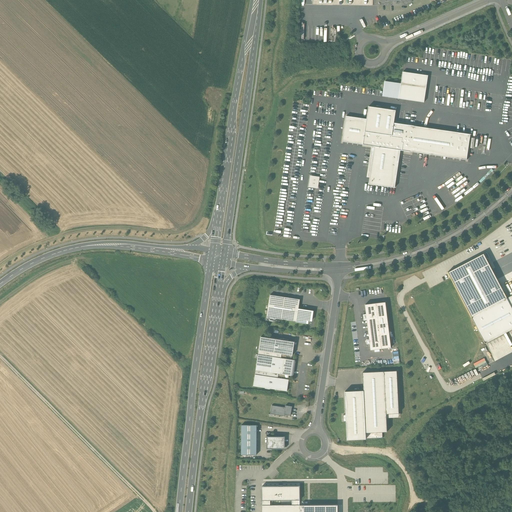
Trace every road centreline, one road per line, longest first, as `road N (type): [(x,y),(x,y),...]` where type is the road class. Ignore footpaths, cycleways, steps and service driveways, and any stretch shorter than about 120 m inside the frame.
road 1 (track): [(0,265),(84,230),(170,232),(194,224),(202,212),(213,100)]
road 2 (secondary): [(211,261),(178,511)]
road 3 (secondary): [(188,511),(219,292)]
road 4 (track): [(155,511),(0,357)]
road 5 (secondary): [(224,254),(249,42)]
road 6 (unclassified): [(338,273),(425,252),(511,195)]
road 7 (unclassified): [(511,187),(423,247),(339,265)]
road 8 (secondary): [(249,42),(217,223)]
road 9 (residential): [(173,249),(70,250),(0,286)]
road 10 (unclassified): [(338,273),(314,430)]
road 11 (track): [(326,445),(394,459),(410,485),(407,511)]
